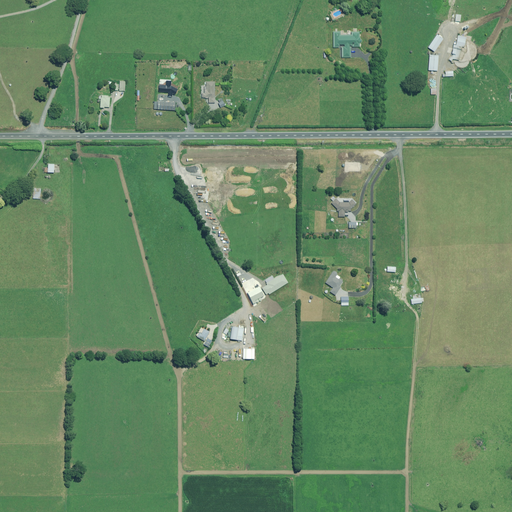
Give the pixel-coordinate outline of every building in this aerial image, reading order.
[(360,47),(360,32),(351,32),(351,35),(340,35),(340,32),(333,32),(333,48),(339,48),(339,45),(344,45),(344,47),(341,47),(341,58),(351,58),(351,47),(350,47),(350,46),(352,46),(352,47),(360,47)] [(443,39),(437,35),(428,48),(434,52),(443,39)] [(466,38),(458,36),(456,45),(453,45),(451,54),(452,54),(452,56),(449,59),(451,61),(453,59),(459,61),(462,47),(464,47),(466,38)] [(438,56),(429,55),(428,70),(437,71),(438,56)] [(215,103),(214,82),(205,82),(206,90),(204,90),(204,94),(202,94),(202,99),(209,98),(209,103),(215,103)] [(170,86),(159,85),(158,91),(170,93),(175,95),(178,90),(170,86)] [(110,96),(98,96),(98,100),(101,100),(100,108),(104,108),(104,107),(109,107),(110,96)] [(154,102),(154,110),(175,111),(175,103),(154,102)] [(54,164),(48,164),(48,168),(44,168),(44,173),(54,173),(54,164)] [(41,189),(34,188),(33,199),(40,199),(41,189)] [(339,202),(336,199),(332,203),(332,204),(337,209),(337,211),(339,211),(338,217),(344,217),(345,212),(351,212),(351,210),(356,204),(352,200),(349,203),(339,202)] [(340,278),(340,277),(333,272),(326,283),(333,288),(330,292),(335,296),(341,287),(339,286),(343,281),(340,278)] [(288,283),(282,274),(266,284),(267,285),(262,289),(266,295),(268,293),(269,295),(288,283)] [(244,328),(232,327),(231,339),(242,341),(244,328)] [(209,333),(204,329),(201,334),(198,332),(196,336),(204,341),(209,333)]
